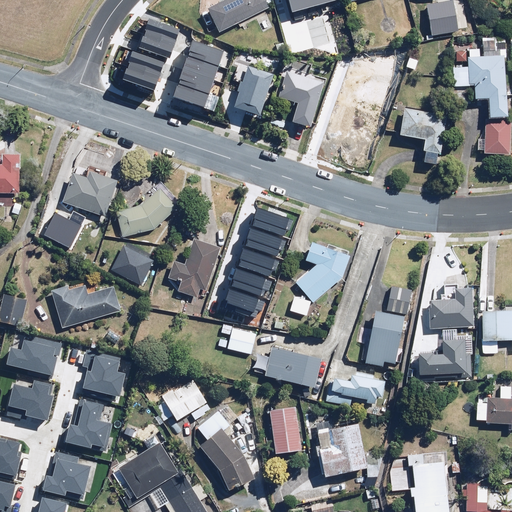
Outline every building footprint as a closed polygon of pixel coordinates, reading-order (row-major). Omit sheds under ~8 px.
[(223,0),(208,8),(221,32),(269,7),(265,0),(223,0)] [(280,0),(286,19),(295,17),(297,26),(340,15),(335,0),(280,0)] [(152,19),(142,47),(165,55),(175,27),(152,19)] [(198,40),(178,96),(200,104),(210,75),(214,77),(223,49),(198,40)] [(133,60),(127,79),(155,88),(164,60),(131,49),(128,58),(133,60)] [(470,57),(468,57),(469,66),(455,66),(455,86),(475,86),(476,99),(490,99),(491,116),(508,116),(506,55),(480,56),(480,50),(470,50),(470,57)] [(237,91),(240,92),(236,105),(262,113),(273,77),(247,69),(244,80),(241,79),(237,91)] [(286,71),(278,98),(299,104),(294,121),(311,126),(324,82),(286,71)] [(355,130),(373,137),(382,116),(387,118),(392,104),(349,87),(333,127),(353,135),(355,130)] [(423,162),(438,164),(439,153),(442,153),(447,114),(405,108),(401,135),(426,138),(423,162)] [(511,120),(486,119),(485,154),(510,154),(511,120)] [(2,164),(0,163),(0,192),(20,193),(21,154),(2,153),(2,164)] [(107,176),(108,171),(89,165),(86,176),(75,172),(64,203),(107,217),(119,180),(107,176)] [(141,197),(146,203),(143,205),(119,211),(123,237),(155,229),(178,208),(176,205),(181,202),(160,179),(141,197)] [(285,253),(270,229),(267,231),(263,224),(253,230),(257,238),(225,257),(227,261),(220,265),(231,285),(285,253)] [(181,282),(178,291),(198,297),(201,288),(208,290),(221,248),(193,239),(186,263),(176,260),(170,279),(181,282)] [(300,276),(302,278),(297,282),(314,303),(342,279),(351,254),(313,241),(306,260),(318,265),(313,268),(312,267),(300,276)] [(120,310),(114,287),(87,295),(84,286),(70,290),(68,284),(52,289),(63,327),(120,310)] [(412,290),(392,286),(388,311),(408,314),(412,290)] [(430,300),(431,328),(475,326),(473,286),(455,287),(456,299),(430,300)] [(28,298),(5,295),(1,322),(24,325),(28,298)] [(312,301),(295,297),(291,310),(308,315),(312,301)] [(511,304),(511,305),(502,305),(502,310),(483,310),(483,353),(498,353),(498,341),(511,341),(511,353),(511,304)] [(405,316),(377,310),(366,363),(384,366),(385,361),(396,364),(405,316)] [(257,333),(233,328),(228,349),(251,354),(257,333)] [(0,349),(0,366),(45,377),(53,343),(17,335),(13,352),(0,349)] [(273,346),(266,376),(316,388),(323,358),(273,346)] [(73,375),(70,390),(95,395),(96,390),(110,393),(114,374),(107,373),(111,357),(77,350),(74,365),(83,367),(81,376),(73,375)] [(383,397),(386,381),(373,378),(374,375),(356,372),(356,375),(352,374),(351,380),(335,377),(335,382),(331,381),(327,401),(351,405),(351,401),(368,404),(368,402),(376,404),(378,396),(383,397)] [(174,414),(178,420),(190,412),(195,419),(212,408),(193,379),(163,398),(166,401),(156,407),(165,421),(174,414)] [(0,382),(0,412),(34,420),(42,384),(23,380),(21,387),(0,382)] [(511,398),(511,391),(511,387),(500,386),(500,397),(478,395),(477,425),(487,426),(488,422),(509,423),(508,430),(511,429),(511,398)] [(57,420),(53,440),(93,449),(98,421),(86,418),(89,404),(72,400),(68,422),(57,420)] [(296,406),(270,409),(277,452),(302,448),(296,406)] [(219,411),(198,428),(208,441),(201,446),(221,471),(228,490),(256,479),(245,454),(224,430),(230,425),(219,411)] [(369,468),(359,423),(316,432),(327,477),(369,468)] [(209,497),(200,483),(193,487),(183,470),(180,472),(160,442),(114,471),(131,498),(136,495),(138,498),(148,492),(158,508),(165,504),(170,511),(208,511),(202,501),(209,497)] [(417,511),(450,511),(444,462),(448,462),(447,452),(394,458),(395,467),(413,465),(416,487),(414,487),(417,511)] [(37,476),(33,492),(52,496),(53,493),(73,497),(79,467),(48,460),(44,478),(37,476)] [(511,511),(511,509),(488,509),(489,483),(467,483),(466,511),(478,511),(511,511)] [(50,511),(52,505),(28,500),(26,511),(50,511)]
